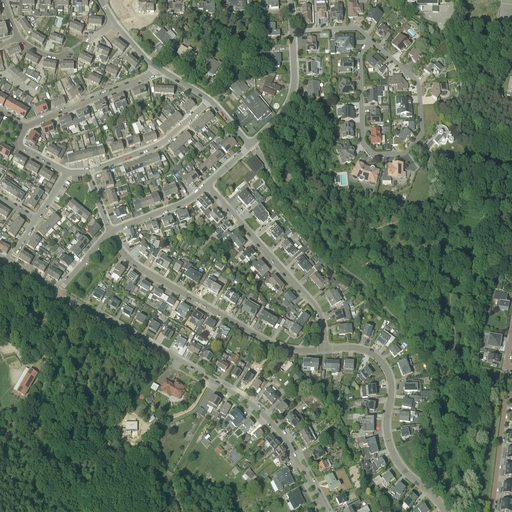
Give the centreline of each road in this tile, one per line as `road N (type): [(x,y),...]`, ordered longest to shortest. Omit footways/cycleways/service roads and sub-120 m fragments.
road 1 (residential): [(329,511),(279,425),(249,399),(57,293)]
road 2 (residential): [(371,40),(419,86),(419,137),(400,153),(373,154),(363,145),(363,49)]
road 3 (residential): [(324,349),(286,348),(253,334),(133,263),(112,231)]
road 4 (residential): [(445,511),(389,444),(391,383),(382,363),(363,349),(324,349)]
road 5 (residential): [(324,349),(317,308),(206,185)]
road 6 (residential): [(26,127),(157,67)]
road 7 (residential): [(209,100),(159,144),(87,172)]
road 8 (residential): [(249,144),(289,100),(292,31)]
road 9 (residential): [(492,511),(511,396)]
